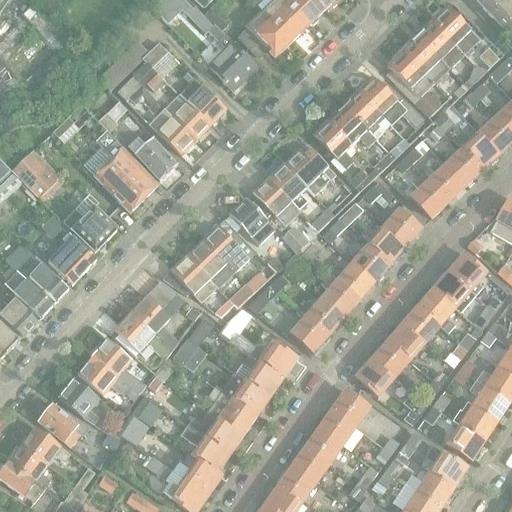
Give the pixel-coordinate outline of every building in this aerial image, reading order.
[(163,0),(153,11),(162,20),(181,1),(180,0),(163,0)] [(181,0),(181,1),(162,20),(167,26),(181,11),(205,35),(207,33),(226,52),(208,69),(233,93),(256,70),(195,10),(193,11),(181,0)] [(194,0),(203,9),(212,0),(194,0)] [(263,0),(256,8),(262,14),(290,42),(307,25),(281,0),(263,0)] [(281,0),(307,25),(323,10),(313,0),(281,0)] [(313,0),(323,10),(332,0),(313,0)] [(511,0),(474,0),(474,1),(506,34),(511,40),(511,0)] [(32,7),(22,17),(58,54),(68,45),(32,7)] [(438,13),(430,22),(463,56),(479,42),(446,9),(441,13),(438,13)] [(211,12),(204,19),(222,35),(229,28),(211,12)] [(274,58),(290,42),(262,14),(236,39),(255,58),(265,48),(274,58)] [(423,32),(416,38),(448,71),(463,56),(430,22),(423,29),(423,32)] [(409,42),(400,51),(433,86),(448,71),(416,38),(412,42),(409,42)] [(136,42),(97,80),(109,94),(142,62),(148,56),(136,42)] [(142,62),(146,66),(151,71),(167,55),(158,46),(148,56),(142,62)] [(426,93),(433,86),(400,51),(391,59),(391,62),(387,66),(387,68),(418,100),(426,93)] [(489,70),(498,61),(488,51),(479,60),(489,70)] [(507,75),(511,69),(511,63),(509,60),(501,68),(507,75)] [(175,95),(151,71),(146,66),(137,75),(150,90),(155,85),(169,100),(175,95)] [(470,79),(462,86),(467,90),(486,72),(474,68),(470,79)] [(189,86),(179,96),(211,128),(226,112),(188,75),(183,80),(189,86)] [(365,84),(357,92),(389,126),(390,127),(405,112),(373,79),(368,84),(365,84)] [(133,80),(118,95),(126,104),(130,100),(137,107),(142,102),(154,114),(161,108),(133,80)] [(467,90),(462,86),(462,85),(447,100),(452,104),(467,90)] [(482,86),(471,95),(479,104),(490,94),(482,86)] [(383,131),(389,126),(357,92),(349,100),(349,103),(344,108),(375,141),(384,132),(383,131)] [(418,100),(413,106),(428,120),(441,108),(426,93),(418,100)] [(471,112),(479,104),(471,95),(463,103),(471,112)] [(167,114),(166,114),(196,143),(211,128),(179,96),(164,112),(167,114)] [(118,104),(106,116),(114,125),(126,112),(118,104)] [(511,104),(495,120),(511,137),(511,104)] [(334,114),(327,121),(352,147),(360,140),(368,149),(375,141),(344,108),(338,114),(334,114)] [(460,108),(456,112),(461,117),(465,113),(460,108)] [(433,123),(437,127),(446,136),(456,126),(443,113),(433,123)] [(181,159),(196,143),(166,114),(151,130),(181,159)] [(98,125),(108,136),(117,127),(106,116),(98,125)] [(511,137),(495,120),(479,136),(498,156),(511,143),(511,137)] [(345,155),(352,147),(327,121),(318,130),(318,132),(313,137),(335,160),(346,171),(353,163),(345,155)] [(437,144),(446,136),(437,127),(429,135),(437,144)] [(453,143),(461,153),(481,173),(498,156),(479,136),(471,143),(462,134),(453,143)] [(159,183),(177,167),(153,140),(145,147),(138,139),(127,148),(159,183)] [(403,141),(389,155),(394,161),(409,147),(403,141)] [(129,215),(157,188),(132,162),(133,161),(116,144),(105,154),(113,162),(94,179),(129,215)] [(306,147),(284,167),(306,190),(313,199),(327,186),(335,178),(306,147)] [(415,149),(405,158),(412,167),(423,157),(415,149)] [(461,153),(445,168),(464,189),(481,173),(461,153)] [(373,169),(374,171),(378,175),(394,161),(389,155),(373,169)] [(13,176),(23,186),(38,202),(47,195),(50,198),(60,188),(38,164),(37,165),(29,157),(12,174),(13,176)] [(404,175),(412,167),(405,158),(396,167),(404,175)] [(335,160),(331,165),(342,176),(346,171),(335,160)] [(0,166),(0,183),(9,175),(0,166)] [(300,196),(306,190),(284,167),(268,181),(298,213),(308,204),(300,196)] [(445,168),(428,184),(447,205),(464,189),(445,168)] [(379,176),(378,175),(374,171),(366,179),(361,173),(349,184),(359,195),(379,176)] [(13,176),(0,188),(0,207),(23,186),(13,176)] [(430,221),(447,205),(428,184),(421,177),(412,185),(419,192),(411,200),(430,221)] [(260,204),(254,210),(267,225),(295,255),(296,254),(297,255),(302,250),(309,243),(308,242),(317,233),(314,230),(303,241),(292,230),(290,232),(286,228),(300,215),(298,213),(268,181),(252,196),(260,204)] [(378,185),(374,189),(374,190),(382,198),(381,199),(388,206),(394,199),(378,185)] [(374,190),(364,200),(372,207),(381,199),(382,198),(374,190)] [(490,234),(511,246),(511,203),(508,202),(490,234)] [(256,235),(267,225),(254,210),(253,211),(246,203),(244,205),(241,205),(236,209),(236,211),(229,218),(255,245),(261,240),(256,235)] [(334,205),(326,212),(329,215),(336,208),(334,205)] [(94,210),(84,220),(76,213),(63,226),(95,255),(117,232),(94,210)] [(315,230),(314,230),(317,233),(333,218),(329,215),(326,212),(311,226),(315,230)] [(398,213),(382,231),(404,250),(420,232),(398,213)] [(348,215),(340,222),(348,229),(355,222),(348,215)] [(337,240),(348,229),(340,222),(329,232),(336,240),(337,240)] [(225,223),(203,243),(234,276),(256,255),(225,223)] [(382,231),(367,248),(389,267),(404,250),(382,231)] [(329,232),(321,240),(329,247),(336,240),(329,232)] [(71,288),(96,262),(72,239),(47,265),(71,288)] [(466,249),(475,257),(482,249),(474,241),(466,249)] [(218,291),(234,276),(203,243),(187,259),(217,290),(218,290),(218,291)] [(312,246),(309,243),(302,250),(312,261),(320,253),(313,245),(312,246)] [(5,263),(19,277),(22,273),(56,305),(69,291),(44,268),(43,269),(20,247),(5,263)] [(367,248),(352,266),(374,285),(389,267),(367,248)] [(302,270),(312,261),(302,250),(297,255),(298,256),(293,260),(302,270)] [(464,256),(448,274),(470,293),(485,275),(464,256)] [(202,305),(217,290),(187,259),(171,273),(202,305)] [(281,269),(272,261),(267,266),(275,274),(276,275),(281,269)] [(336,267),(328,276),(359,302),(374,285),(352,266),(345,274),(336,267)] [(496,275),(511,289),(511,288),(511,274),(503,267),(496,275)] [(258,273),(244,286),(253,295),(266,282),(258,273)] [(474,298),(470,293),(448,274),(432,292),(454,311),(459,315),(474,298)] [(328,293),(321,301),(344,320),(359,302),(328,276),(320,285),(328,293)] [(53,308),(19,277),(7,289),(41,321),(53,308)] [(288,285),(280,277),(271,286),(279,294),(288,285)] [(159,285),(130,315),(171,355),(178,346),(161,330),(169,322),(161,314),(174,296),(159,285)] [(253,295),(244,286),(227,302),(228,303),(233,308),(236,311),(253,295)] [(262,294),(270,303),(279,294),(271,286),(262,294)] [(446,320),(454,311),(432,292),(417,309),(439,328),(447,335),(454,327),(446,320)] [(0,318),(23,340),(38,324),(9,297),(3,303),(8,308),(0,316),(0,318)] [(493,297),(486,307),(495,315),(502,304),(493,297)] [(321,301),(306,318),(328,337),(344,320),(321,301)] [(220,320),(233,308),(228,303),(215,315),(220,320)] [(480,334),(495,315),(486,307),(471,327),(480,334)] [(200,316),(191,309),(186,316),(187,319),(194,324),(200,316)] [(417,309),(401,327),(423,346),(439,328),(417,309)] [(221,334),(219,336),(229,343),(235,334),(239,337),(250,321),(251,319),(242,313),(226,326),(221,334)] [(165,363),(171,355),(130,315),(115,332),(138,354),(146,346),(165,363)] [(306,318),(291,336),(313,355),(328,337),(306,318)] [(214,329),(203,322),(188,341),(199,350),(214,329)] [(19,344),(0,325),(0,350),(7,357),(19,344)] [(494,325),(487,335),(496,340),(502,332),(494,325)] [(401,327),(387,344),(408,363),(423,346),(401,327)] [(235,334),(229,343),(250,358),(257,348),(239,337),(235,334)] [(465,335),(459,344),(468,352),(474,342),(465,335)] [(488,350),(496,340),(487,335),(480,344),(488,350)] [(107,342),(93,359),(138,397),(145,389),(124,372),(131,363),(107,342)] [(174,360),(185,368),(198,351),(187,343),(174,360)] [(387,344),(371,362),(392,381),(408,363),(387,344)] [(460,362),(468,352),(459,344),(450,356),(460,362)] [(257,348),(250,358),(283,381),(297,362),(272,345),(265,354),(257,348)] [(511,350),(498,369),(511,378),(511,350)] [(248,358),(235,376),(270,400),(283,381),(250,358),(249,359),(248,358)] [(133,403),(138,397),(93,359),(78,377),(103,397),(111,388),(121,396),(123,394),(133,403)] [(377,398),(392,381),(371,362),(356,379),(377,398)] [(466,363),(459,372),(468,378),(475,369),(466,363)] [(154,378),(164,385),(173,373),(163,366),(154,378)] [(481,372),(475,382),(509,404),(511,399),(511,378),(498,369),(492,379),(481,372)] [(461,388),(468,378),(459,372),(453,381),(461,388)] [(438,373),(432,382),(440,389),(447,379),(438,373)] [(235,376),(222,395),(257,419),(270,400),(235,376)] [(147,389),(154,394),(162,384),(155,379),(147,389)] [(94,428),(99,422),(89,413),(99,402),(75,382),(59,401),(83,422),(94,428)] [(432,400),(440,389),(432,382),(423,393),(432,400)] [(479,399),(473,408),(496,424),(509,404),(475,382),(468,392),(479,399)] [(214,404),(208,413),(243,438),(257,419),(222,395),(214,389),(207,399),(214,404)] [(345,394),(331,413),(355,429),(369,410),(345,394)] [(441,397),(432,409),(441,415),(450,403),(441,397)] [(131,416),(137,420),(149,404),(150,403),(144,398),(137,407),(131,416)] [(452,424),(459,429),(460,428),(484,443),(496,424),(473,408),(472,409),(468,406),(462,415),(459,414),(452,424)] [(81,441),(83,438),(81,436),(84,432),(52,408),(46,415),(44,415),(40,420),(40,423),(39,425),(70,449),(78,439),(81,441)] [(431,428),(441,415),(432,409),(423,422),(431,428)] [(194,418),(187,428),(230,457),(243,438),(208,413),(201,423),(194,418)] [(331,413),(317,432),(341,449),(355,429),(331,413)] [(411,428),(418,418),(410,413),(403,422),(411,428)] [(129,417),(116,435),(125,441),(136,449),(149,430),(130,417),(129,417)] [(99,422),(94,428),(108,436),(110,437),(112,433),(99,422)] [(191,459),(197,463),(198,462),(217,475),(230,457),(187,428),(181,437),(198,450),(191,459)] [(471,463),(484,443),(460,428),(459,429),(447,447),(471,463)] [(34,431),(22,448),(47,467),(54,458),(64,466),(70,457),(34,431)] [(317,432),(304,451),(328,468),(341,449),(317,432)] [(113,455),(120,444),(110,437),(108,436),(101,447),(113,455)] [(407,461),(413,452),(420,441),(412,436),(406,446),(399,456),(407,461)] [(390,439),(382,449),(392,456),(399,446),(390,439)] [(40,476),(47,467),(22,448),(9,465),(44,491),(50,483),(40,476)] [(384,466),(392,456),(382,449),(375,460),(384,466)] [(434,465),(428,475),(452,490),(465,470),(432,449),(425,460),(434,465)] [(304,451),(290,470),(314,487),(328,468),(304,451)] [(152,458),(145,468),(158,477),(158,476),(165,467),(152,458)] [(171,458),(165,467),(208,498),(221,479),(217,476),(217,475),(198,462),(197,463),(191,472),(171,458)] [(393,464),(386,474),(395,480),(402,470),(393,464)] [(33,506),(44,491),(9,465),(0,476),(0,479),(1,482),(33,506)] [(187,511),(197,511),(208,498),(165,467),(158,476),(173,487),(166,497),(169,499),(187,511)] [(301,505),(314,487),(290,470),(277,488),(301,505)] [(88,471),(76,486),(83,491),(95,476),(88,471)] [(387,492),(395,480),(386,474),(378,485),(387,492)] [(416,493),(416,494),(440,509),(452,490),(428,475),(422,484),(414,479),(408,488),(416,493)] [(363,476),(355,487),(364,494),(372,483),(363,476)] [(112,495),(117,487),(104,479),(99,487),(112,495)] [(69,510),(83,491),(76,486),(62,505),(69,510)] [(357,503),(364,494),(355,487),(348,497),(357,503)] [(277,488),(264,508),(269,511),(296,511),(301,505),(277,488)] [(161,493),(158,499),(166,504),(169,499),(166,497),(161,493)] [(416,494),(403,511),(437,511),(440,509),(416,494)] [(128,504),(140,511),(145,504),(132,496),(128,504)] [(364,500),(357,510),(360,511),(370,511),(373,507),(364,500)]
